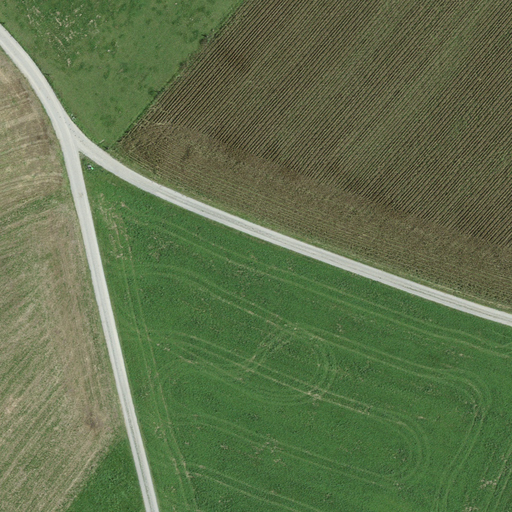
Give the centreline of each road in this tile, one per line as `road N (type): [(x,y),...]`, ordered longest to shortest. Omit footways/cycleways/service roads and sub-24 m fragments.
road 1 (track): [(0,31),(27,57),(67,121),(150,511)]
road 2 (track): [(511,314),(301,249),(129,176),(67,121)]
